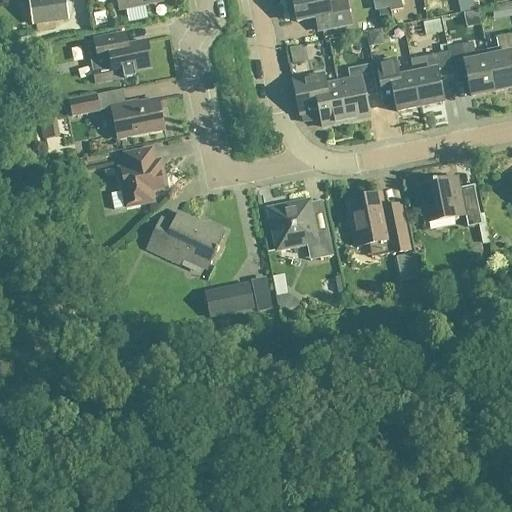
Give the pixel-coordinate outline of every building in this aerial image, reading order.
[(68,20),(64,0),(42,0),(29,2),(33,26),(39,25),(68,20)] [(116,0),(119,10),(162,2),(161,0),(116,0)] [(296,24),(314,21),(317,34),(349,27),(344,3),(327,6),(326,0),(290,0),(291,1),(287,2),(291,22),(295,22),(296,24)] [(386,0),(389,13),(401,10),(398,0),(386,0)] [(124,35),(94,41),(98,61),(95,62),(99,83),(95,84),(95,85),(123,80),(123,82),(135,79),(134,73),(151,70),(146,44),(126,48),(124,35)] [(497,50),(485,53),(494,94),(511,90),(511,36),(494,41),(497,50)] [(470,99),(494,94),(485,53),(474,55),(472,45),(446,50),(447,54),(452,78),(466,75),(470,99)] [(438,81),(452,78),(447,54),(410,62),(411,71),(419,109),(443,105),(438,81)] [(396,114),(419,109),(411,71),(397,74),(395,61),(374,65),(383,108),(394,106),(396,114)] [(349,82),(337,85),(345,125),(369,120),(364,95),(375,92),(376,96),(375,96),(375,97),(376,97),(370,67),(347,72),(349,82)] [(292,83),(298,112),(299,118),(318,114),(321,130),(345,125),(337,85),(324,87),(322,77),(292,83)] [(96,98),(68,104),(71,119),(99,113),(96,98)] [(129,105),(110,109),(116,141),(163,132),(158,102),(130,108),(129,105)] [(160,163),(155,164),(153,164),(150,153),(151,153),(151,151),(123,157),(126,170),(117,172),(125,210),(152,204),(150,193),(165,190),(162,176),(160,163)] [(424,226),(464,218),(466,230),(481,227),(474,195),(461,198),(457,180),(435,184),(435,183),(431,183),(431,185),(417,188),(424,226)] [(353,234),(356,249),(376,245),(379,258),(391,255),(391,257),(409,253),(399,207),(382,210),(379,196),(347,202),(350,218),(343,227),(353,234)] [(269,212),(277,252),(306,246),(308,254),(317,252),(319,261),(332,258),(326,225),(313,228),(308,204),(269,212)] [(172,228),(160,223),(147,252),(178,266),(182,258),(206,269),(205,270),(206,271),(214,254),(216,255),(218,251),(216,250),(223,235),(204,226),(201,230),(177,219),(178,218),(177,217),(172,228)] [(209,318),(251,310),(247,286),(204,294),(209,318)]
